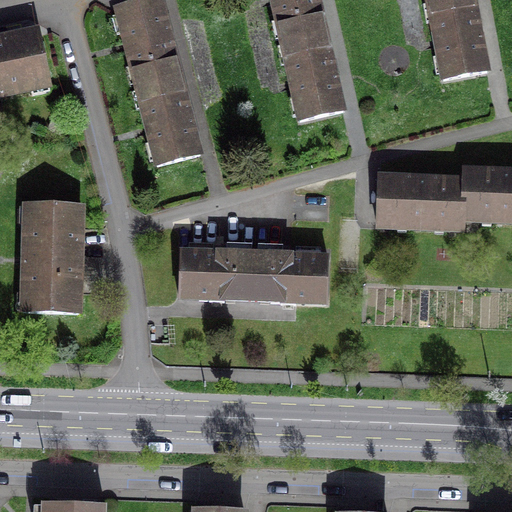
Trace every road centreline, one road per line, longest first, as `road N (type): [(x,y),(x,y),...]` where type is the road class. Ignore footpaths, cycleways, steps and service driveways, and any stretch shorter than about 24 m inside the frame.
road 1 (residential): [(511,485),(0,468)]
road 2 (residential): [(66,0),(117,229),(146,417)]
road 3 (secondary): [(511,428),(146,417)]
road 4 (secondary): [(146,417),(0,411)]
